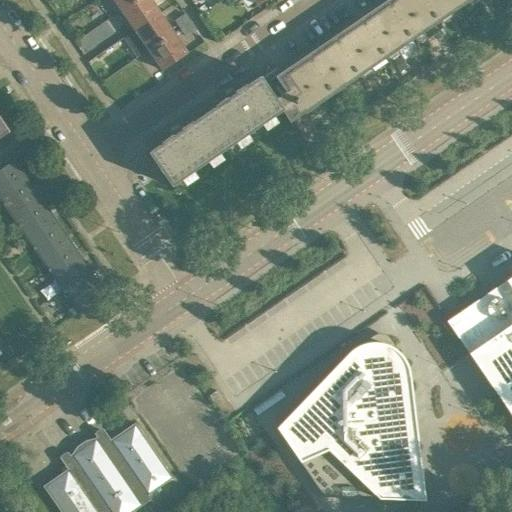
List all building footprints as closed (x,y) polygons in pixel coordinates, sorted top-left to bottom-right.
[(136,0),(113,0),(121,11),(136,0)] [(159,14),(150,0),(136,0),(121,11),(135,30),(159,14)] [(305,113),(344,87),(470,0),(395,0),(281,78),(283,81),(277,85),(298,116),(305,112),(305,113)] [(173,33),(159,14),(135,30),(148,50),(173,33)] [(175,21),(180,29),(189,22),(184,15),(175,21)] [(194,29),(189,22),(180,29),(185,36),(194,29)] [(187,54),(173,33),(148,50),(162,71),(187,54)] [(392,62),(400,73),(407,68),(400,57),(392,62)] [(289,122),(298,116),(277,85),(268,90),(260,78),(150,154),(164,175),(164,176),(167,181),(168,180),(171,185),(281,110),(289,122)] [(0,136),(8,131),(0,119),(0,136)] [(0,199),(2,203),(29,184),(14,161),(15,161),(14,160),(0,169),(0,199)] [(44,206),(29,184),(2,203),(17,224),(44,206)] [(59,227),(44,206),(17,224),(32,246),(59,227)] [(74,249),(59,227),(32,246),(47,268),(74,249)] [(74,249),(47,268),(62,290),(89,271),(74,249)] [(89,271),(62,290),(77,312),(76,313),(77,314),(106,294),(105,293),(105,294),(89,271)] [(511,276),(448,320),(446,321),(511,417),(511,276)] [(41,295),(46,302),(54,296),(49,289),(41,295)] [(347,354),(276,428),(323,497),(425,501),(409,373),(407,366),(404,360),(390,339),(389,337),(387,336),(384,335),(382,334),(380,334),(377,334),(375,335),(372,336),(353,349),(350,351),(347,354)] [(61,461),(67,469),(42,486),(59,511),(132,511),(151,500),(148,495),(172,478),(134,423),(110,440),(104,432),(95,438),(85,441),(76,447),(71,455),(61,461)]
